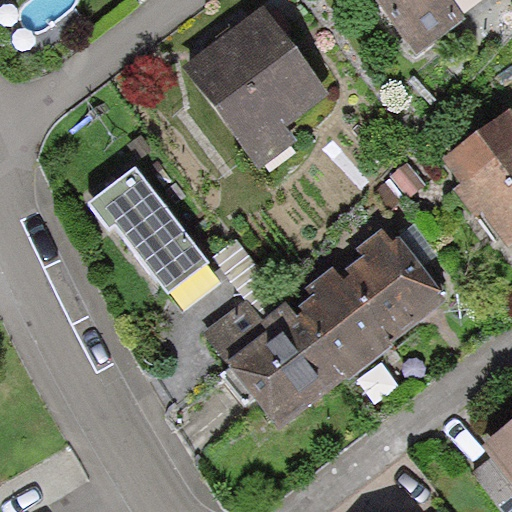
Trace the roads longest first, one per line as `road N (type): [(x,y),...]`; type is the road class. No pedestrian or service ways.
road 1 (residential): [(0,188),(90,379),(168,511)]
road 2 (residential): [(296,511),(511,347)]
road 3 (residential): [(0,119),(35,105),(176,0)]
